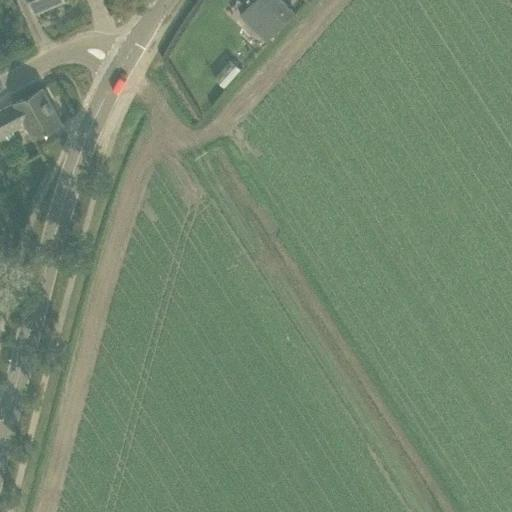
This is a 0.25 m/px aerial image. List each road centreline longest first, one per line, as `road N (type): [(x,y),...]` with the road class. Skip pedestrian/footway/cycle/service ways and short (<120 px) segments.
road 1 (tertiary): [(0,446),(74,166),(121,66)]
road 2 (unclassified): [(0,85),(89,49),(121,66)]
